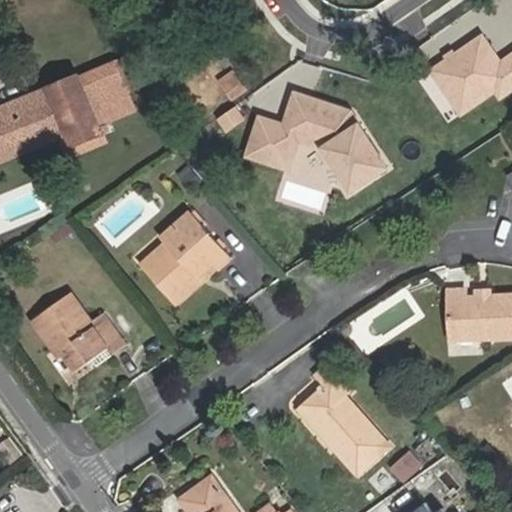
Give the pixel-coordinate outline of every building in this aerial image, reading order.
[(499,91),(504,98),(511,92),(511,50),(505,55),(486,28),(431,67),(464,115),(499,91)] [(227,101),(251,88),(236,59),(212,71),(227,101)] [(138,93),(127,65),(113,71),(124,99),(138,93)] [(76,83),(89,116),(125,101),(124,99),(113,71),(112,69),(76,83)] [(76,83),(0,113),(0,151),(61,126),(71,149),(99,138),(89,116),(76,83)] [(313,96),(297,90),(295,95),(312,100),(313,96)] [(286,122),(262,114),(249,152),(275,160),(284,131),(300,136),(326,145),(354,187),(389,165),(352,108),(313,96),(312,100),(295,95),(286,122)] [(0,162),(56,140),(65,162),(102,147),(99,138),(71,149),(61,126),(0,151),(0,162)] [(300,136),(284,131),(275,160),(274,164),(290,169),(300,136)] [(189,285),(215,264),(219,269),(220,270),(234,258),(194,212),(163,237),(173,249),(148,271),(177,305),(194,291),(189,285)] [(452,340),(511,337),(511,295),(467,298),(467,290),(450,291),(452,340)] [(91,321),(72,293),(33,320),(56,351),(61,347),(66,355),(78,371),(110,349),(114,355),(126,344),(104,313),(91,321)] [(391,446),(346,397),(352,392),(329,366),(315,377),(326,388),(303,407),(332,440),(336,436),(343,445),(338,450),(359,474),(391,446)] [(420,450),(399,465),(410,481),(431,466),(420,450)] [(239,511),(214,477),(182,499),(191,511),(239,511)] [(412,511),(451,511),(448,506),(439,511),(436,511),(429,501),(412,511)]
